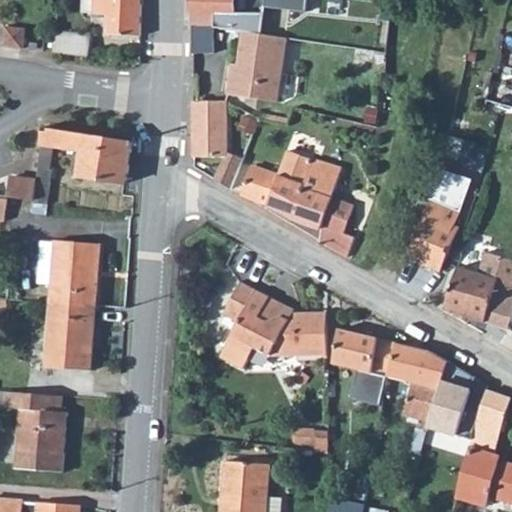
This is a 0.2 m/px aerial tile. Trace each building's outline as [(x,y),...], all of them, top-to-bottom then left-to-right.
[(95,0),(95,14),(110,15),(109,35),(141,36),(141,0),(95,0)] [(192,0),(192,13),(193,13),(193,25),(215,26),(215,14),(234,14),(234,0),(192,0)] [(307,0),(266,0),(266,11),(305,13),(307,0)] [(214,27),(193,25),(194,54),(214,53),(214,27)] [(6,26),(3,46),(23,48),(26,29),(6,26)] [(250,32),(244,31),(239,65),(233,64),(229,95),(278,102),(288,38),(265,34),(250,32)] [(56,53),(90,57),(93,34),(58,32),(56,53)] [(228,152),(227,102),(194,101),(195,157),(226,156),(216,179),(232,189),(244,158),(228,152)] [(45,127),(42,144),(83,151),(79,177),(127,184),(133,142),(45,127)] [(242,195),(265,203),(294,219),(323,229),(320,242),(348,257),(356,237),(345,233),(355,206),(333,198),(343,167),(314,159),(307,158),(289,151),(280,175),(254,166),(252,167),(242,195)] [(53,170),(39,169),(38,180),(35,201),(35,203),(48,204),(53,170)] [(407,257),(441,272),(461,228),(456,226),(462,212),(473,180),(441,169),(425,216),(407,257)] [(9,197),(35,201),(38,180),(11,177),(11,184),(9,197)] [(0,196),(9,197),(11,184),(0,182),(0,196)] [(0,220),(6,221),(9,199),(0,197),(0,220)] [(52,302),(97,305),(101,243),(56,240),(56,242),(42,241),(39,283),(53,284),(52,302)] [(446,310),(510,329),(511,327),(511,326),(511,294),(496,290),(500,279),(459,267),(446,310)] [(272,298),(242,282),(225,314),(240,322),(229,341),(221,357),(245,369),(257,347),(272,356),(328,355),(328,313),(296,313),(296,322),(290,322),(284,318),(269,323),(261,319),(272,298)] [(272,298),(261,319),(269,323),(284,318),(290,322),(296,322),(296,313),(295,310),(272,298)] [(52,302),(47,367),(92,371),(97,305),(52,302)] [(386,405),(391,378),(398,343),(339,329),(334,363),(359,366),(355,398),(386,405)] [(391,378),(413,382),(404,415),(420,419),(417,428),(429,431),(429,428),(442,384),(450,361),(431,351),(398,343),(391,378)] [(475,393),(442,384),(429,428),(462,438),(475,393)] [(511,398),(488,391),(458,497),(488,506),(492,496),(511,501),(511,464),(505,463),(504,465),(490,461),(492,454),(495,455),(511,399),(511,398)] [(7,392),(7,408),(23,409),(18,469),(64,472),(68,412),(62,412),(63,396),(7,392)] [(311,443),(329,443),(329,433),(315,432),(316,430),(295,428),(294,441),(311,443)] [(223,511),(281,511),(283,497),(268,497),(271,464),(226,461),(223,511)] [(81,511),(82,505),(40,502),(39,503),(25,502),(25,501),(0,498),(0,511),(81,511)] [(364,511),(365,507),(334,501),(331,511),(364,511)]
